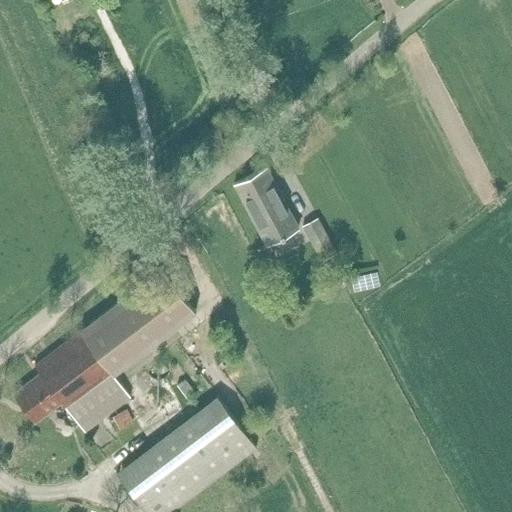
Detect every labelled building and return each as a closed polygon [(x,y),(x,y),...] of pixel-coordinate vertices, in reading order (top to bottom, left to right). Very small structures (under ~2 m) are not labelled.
[(266,244),(297,228),(265,167),(234,184),(266,244)] [(302,226),(320,259),(336,250),(318,217),(302,226)] [(112,374),(180,323),(195,311),(162,268),(79,330),(80,331),(34,365),(39,372),(13,394),(34,422),(61,401),(84,431),(129,396),(112,374)] [(369,271),(344,275),(346,291),(371,287),(369,271)] [(185,379),(177,384),(187,397),(194,391),(185,379)] [(170,511),(256,447),(230,413),(217,396),(116,472),(145,511),(170,511)] [(113,417),(119,430),(133,422),(127,409),(113,417)]
